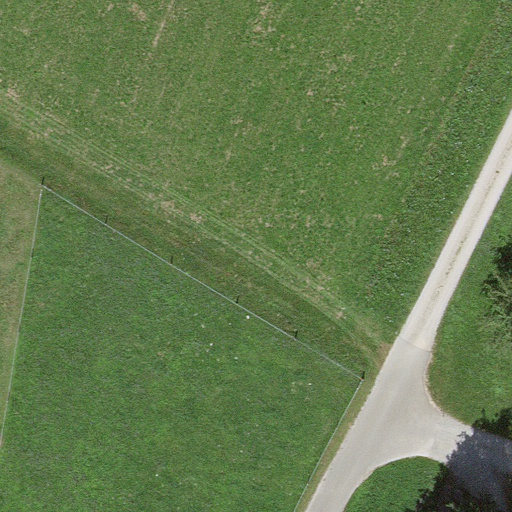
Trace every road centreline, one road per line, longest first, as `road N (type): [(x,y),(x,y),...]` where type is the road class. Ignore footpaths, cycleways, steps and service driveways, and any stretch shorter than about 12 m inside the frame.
road 1 (track): [(382,425),(511,138)]
road 2 (track): [(382,425),(511,456)]
